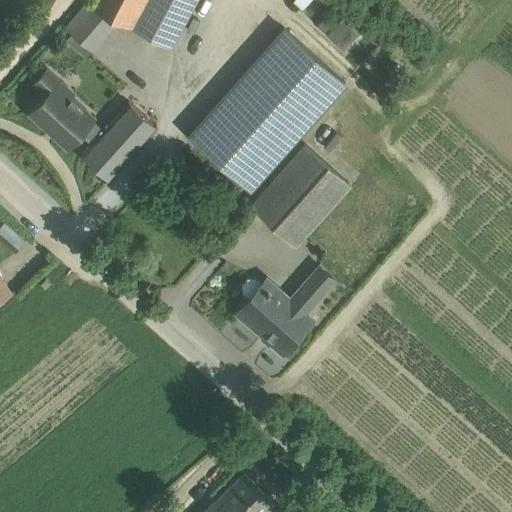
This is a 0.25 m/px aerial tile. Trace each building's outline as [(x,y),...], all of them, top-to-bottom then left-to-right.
[(91,2),(119,17),(171,45),(194,0),(91,0),(91,2)] [(93,48),(106,33),(79,10),(66,25),(73,31),(93,48)] [(339,14),(326,35),(347,48),(360,26),(339,14)] [(284,27),(190,132),(251,186),(344,81),(284,27)] [(45,93),(43,96),(30,111),(68,145),(80,132),(91,142),(80,155),(108,180),(156,125),(129,100),(104,129),(92,118),(95,114),(72,93),(75,89),(48,65),(33,82),(45,93)] [(328,151),(340,130),(324,121),(312,142),(328,151)] [(350,182),(305,142),(252,202),(297,242),(350,182)] [(11,219),(3,228),(20,244),(28,235),(11,219)] [(290,297),(266,276),(237,310),(283,351),(313,317),(306,311),(336,278),(319,263),(290,297)] [(0,298),(12,291),(0,271),(0,298)] [(203,511),(265,511),(274,502),(243,472),(203,511)]
